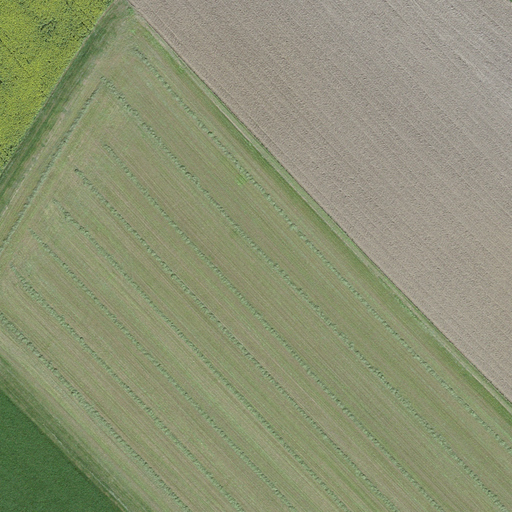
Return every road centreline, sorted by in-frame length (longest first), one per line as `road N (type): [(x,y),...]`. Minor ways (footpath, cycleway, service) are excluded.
road 1 (track): [(0,204),(125,5)]
road 2 (track): [(137,511),(0,372)]
